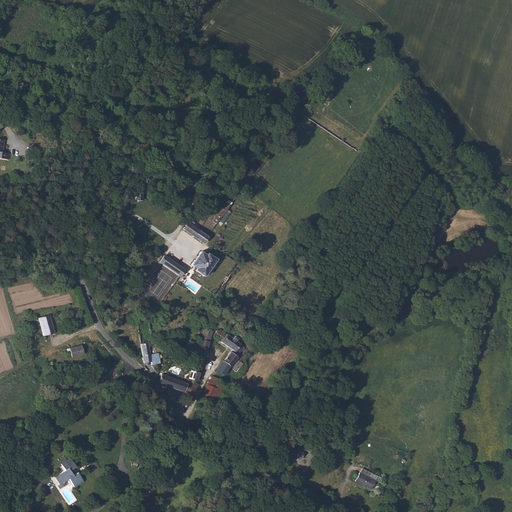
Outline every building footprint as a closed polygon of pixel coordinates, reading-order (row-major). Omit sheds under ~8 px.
[(0,157),(9,159),(9,152),(3,152),(3,149),(2,149),(3,140),(0,139),(0,157)] [(214,218),(211,223),(215,226),(231,202),(227,200),(214,218)] [(184,222),(180,228),(203,244),(205,241),(203,240),(205,237),(184,222)] [(200,276),(206,268),(213,258),(203,251),(201,254),(197,250),(187,264),(192,267),(190,269),(200,276)] [(162,255),(157,261),(177,275),(180,271),(182,273),(184,271),(162,255)] [(149,322),(148,316),(144,317),(143,312),(138,313),(139,318),(137,319),(138,323),(149,322)] [(42,335),(52,332),(47,315),(37,318),(42,335)] [(201,337),(191,368),(191,369),(200,371),(213,328),(204,325),(200,337),(201,337)] [(231,337),(218,327),(213,334),(231,347),(222,359),(229,365),(236,355),(242,347),(243,346),(235,339),(237,337),(233,334),(231,337)] [(80,344),(67,347),(70,358),(82,354),(80,344)] [(147,344),(139,345),(142,363),(149,362),(148,354),(147,344)] [(236,355),(243,360),(249,352),(242,347),(236,355)] [(156,352),(148,354),(150,365),(158,363),(156,352)] [(162,373),(160,379),(184,389),(188,381),(187,381),(163,371),(164,370),(160,368),(159,371),(162,373)] [(200,371),(191,369),(190,372),(189,376),(194,378),(197,379),(200,371)] [(188,381),(184,389),(194,393),(197,385),(191,383),(188,381)] [(169,419),(165,426),(170,429),(171,427),(174,421),(169,419)] [(301,459),(302,453),(291,450),(289,456),(301,459)] [(83,480),(77,472),(75,473),(72,468),(75,466),(69,457),(60,463),(64,469),(54,476),(60,484),(68,478),(74,486),(83,480)] [(359,472),(354,481),(367,488),(368,486),(371,488),(375,481),(359,472)]
